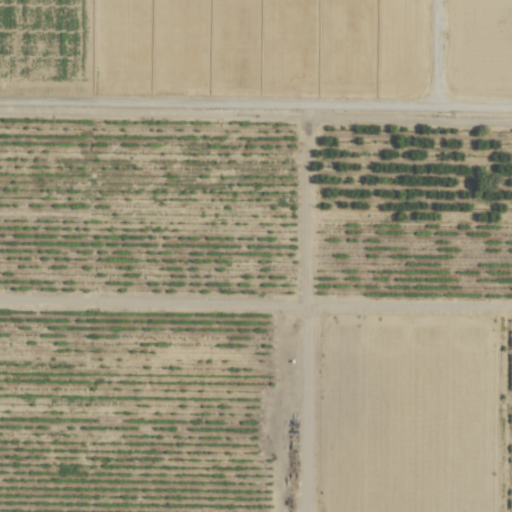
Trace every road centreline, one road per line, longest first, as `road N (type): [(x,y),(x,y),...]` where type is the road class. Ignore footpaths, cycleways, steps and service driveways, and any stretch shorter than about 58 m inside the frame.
road 1 (track): [(511,303),(0,298)]
road 2 (track): [(0,112),(511,114)]
road 3 (track): [(298,511),(304,114)]
